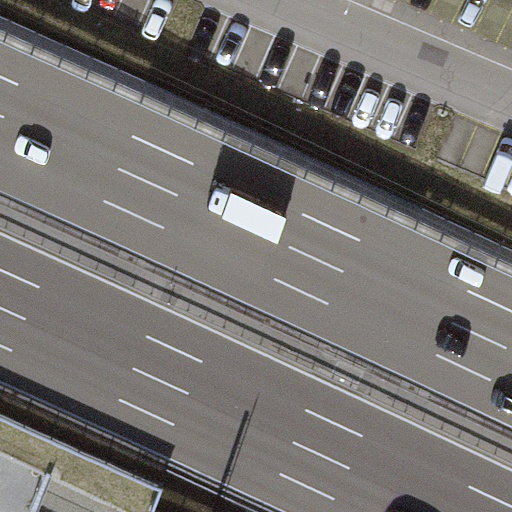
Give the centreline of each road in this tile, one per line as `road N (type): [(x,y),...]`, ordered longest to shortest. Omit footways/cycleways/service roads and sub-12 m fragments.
road 1 (motorway): [(511,350),(0,115)]
road 2 (motorway): [(0,307),(442,511)]
road 3 (residential): [(511,103),(270,0)]
